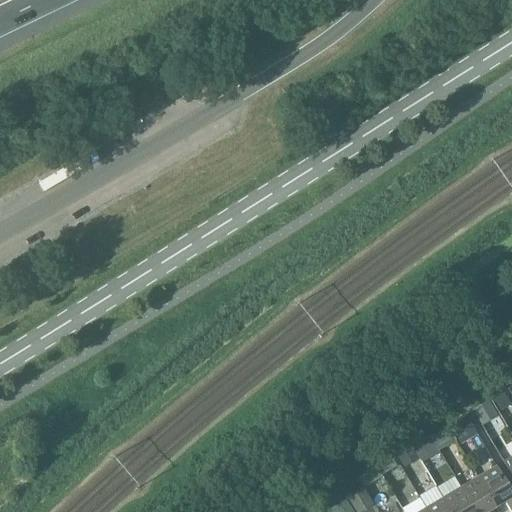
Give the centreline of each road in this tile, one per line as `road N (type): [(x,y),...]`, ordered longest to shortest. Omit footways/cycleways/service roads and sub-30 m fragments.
road 1 (secondary): [(0,366),(511,45)]
road 2 (motorway): [(218,107),(372,0)]
